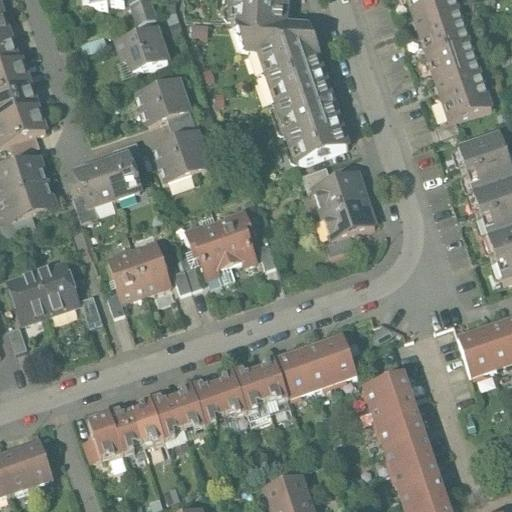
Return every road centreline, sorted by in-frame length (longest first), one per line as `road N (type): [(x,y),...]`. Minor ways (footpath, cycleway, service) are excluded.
road 1 (residential): [(402,275),(55,395)]
road 2 (residential): [(345,0),(413,223),(402,275)]
road 3 (residential): [(402,275),(480,511)]
road 4 (residential): [(31,0),(71,122),(60,189)]
road 5 (residential): [(55,395),(90,511)]
